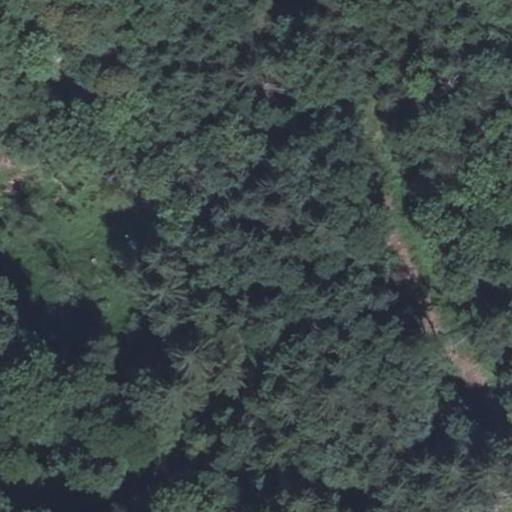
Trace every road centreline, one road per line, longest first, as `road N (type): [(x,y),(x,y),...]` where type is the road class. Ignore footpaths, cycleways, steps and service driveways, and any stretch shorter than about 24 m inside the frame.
road 1 (track): [(19,0),(115,146),(143,233),(161,371),(155,433),(116,501),(0,485)]
road 2 (track): [(137,511),(116,501),(84,440),(0,343)]
